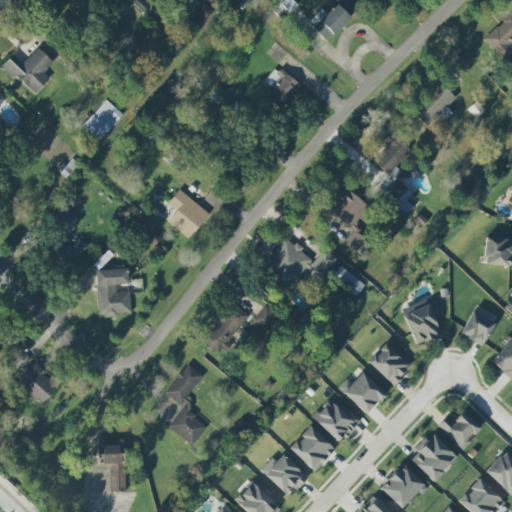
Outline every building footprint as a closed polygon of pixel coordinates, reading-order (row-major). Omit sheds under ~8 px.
[(321,8),(308,22),(327,40),(356,10),(345,0),(339,0),(327,14),(321,8)] [(511,51),(511,14),(511,13),(484,39),(504,60),(511,51)] [(53,63),(38,48),(22,65),(12,56),(3,65),(34,95),(49,78),(44,73),(53,63)] [(271,87),(265,94),(281,109),(301,86),(278,66),(264,81),(271,87)] [(445,120),(452,113),(446,107),(455,98),(441,83),(411,110),(426,126),(439,113),(445,120)] [(82,126),(99,141),(123,115),(106,99),(82,126)] [(388,146),(374,161),(388,175),(411,150),(392,132),(382,141),(388,146)] [(412,194),(398,179),(382,193),(404,216),(413,208),(406,200),(412,194)] [(356,252),(365,239),(353,231),(370,206),(343,188),(327,212),(353,230),(343,243),(356,252)] [(167,222),(190,239),(209,213),(179,190),(168,204),(176,211),(167,222)] [(63,241),(80,221),(66,209),(50,228),(59,236),(49,248),(71,267),(88,247),(78,239),(71,247),(63,241)] [(511,266),(511,239),(485,237),(483,264),(511,266)] [(264,268),(293,287),(303,272),(319,282),(335,257),(322,249),(315,260),(283,239),(264,268)] [(331,279),(355,297),(365,285),(340,266),(331,279)] [(130,291),(117,291),(116,285),(128,284),(127,269),(96,270),(98,316),(131,315),(130,291)] [(441,336),(427,300),(401,310),(415,346),(441,336)] [(248,315),(232,303),(202,342),(219,355),(248,315)] [(254,320),(267,331),(279,316),(265,305),(254,320)] [(482,346),(494,323),(472,311),(459,335),(482,346)] [(511,338),(491,362),(511,381),(511,380),(511,338)] [(392,385),(410,367),(384,343),(367,362),(392,385)] [(49,378),(33,363),(16,382),(41,405),(61,383),(52,375),(49,378)] [(192,446),(207,426),(187,412),(192,405),(185,399),(203,376),(187,363),(164,393),(183,407),(168,427),(192,446)] [(340,390),(365,415),(385,394),(360,369),(340,390)] [(311,418),(339,443),(358,422),(330,397),(311,418)] [(479,428),(462,412),(452,422),(446,416),(437,426),(462,450),(470,442),(468,440),(479,428)] [(314,472),(335,449),(309,426),(288,448),(314,472)] [(456,457),(433,435),(409,460),(433,482),(456,457)] [(110,492),(125,492),(124,452),(119,452),(118,439),(96,440),(97,466),(109,465),(110,492)] [(485,472),(510,495),(511,492),(511,460),(503,452),(485,472)] [(264,475),(288,497),(307,477),(282,454),(264,475)] [(379,489),(402,510),(425,485),(402,464),(379,489)] [(487,511),(500,500),(479,478),(457,499),(469,511),(487,511)]
